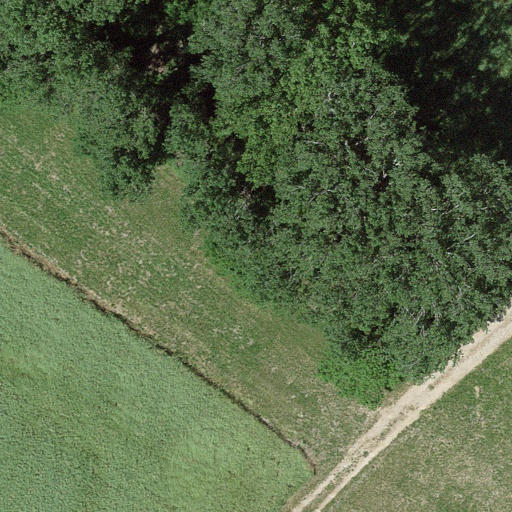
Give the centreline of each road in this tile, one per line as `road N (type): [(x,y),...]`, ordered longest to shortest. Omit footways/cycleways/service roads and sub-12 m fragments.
road 1 (track): [(511,213),(282,0)]
road 2 (track): [(304,511),(511,313)]
